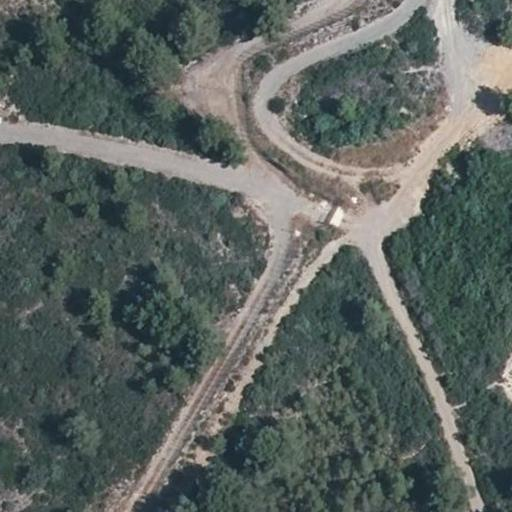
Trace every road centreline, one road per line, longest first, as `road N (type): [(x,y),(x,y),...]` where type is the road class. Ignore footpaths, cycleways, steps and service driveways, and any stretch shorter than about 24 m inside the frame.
road 1 (track): [(132,511),(294,241),(302,207),(230,128),(229,70),(246,48),(338,0)]
road 2 (track): [(450,0),(455,89),(421,201),(332,253),(176,511)]
road 3 (unclassified): [(484,511),(372,229)]
road 4 (track): [(0,129),(164,157),(291,195)]
